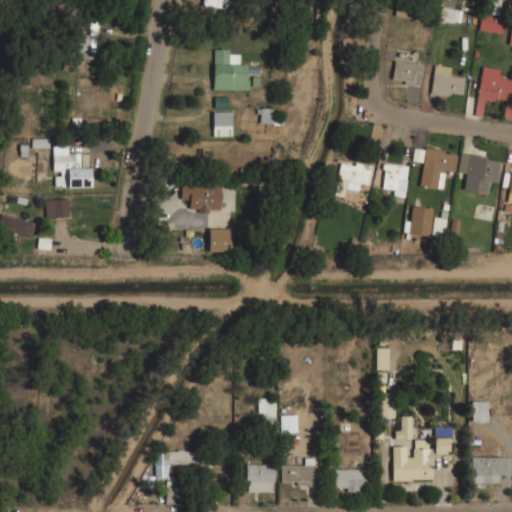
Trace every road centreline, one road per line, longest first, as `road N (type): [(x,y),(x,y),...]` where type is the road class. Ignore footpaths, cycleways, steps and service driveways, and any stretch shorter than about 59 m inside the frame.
road 1 (residential): [(166,0),(131,248)]
road 2 (residential): [(511,136),(378,110),(391,0)]
